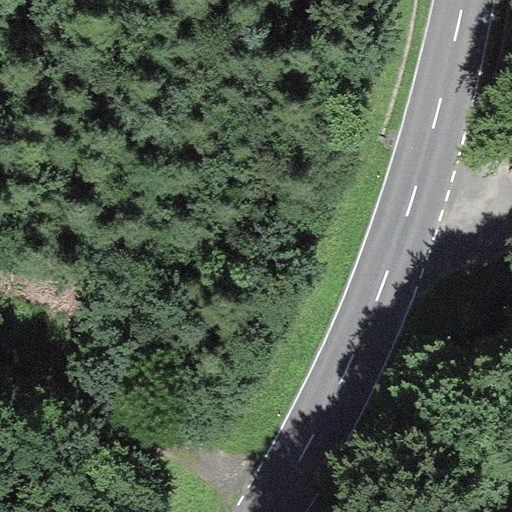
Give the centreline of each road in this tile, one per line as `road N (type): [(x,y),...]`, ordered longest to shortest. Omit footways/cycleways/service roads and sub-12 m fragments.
road 1 (primary): [(274,511),(366,332),(420,182),(465,0)]
road 2 (track): [(0,391),(285,497)]
